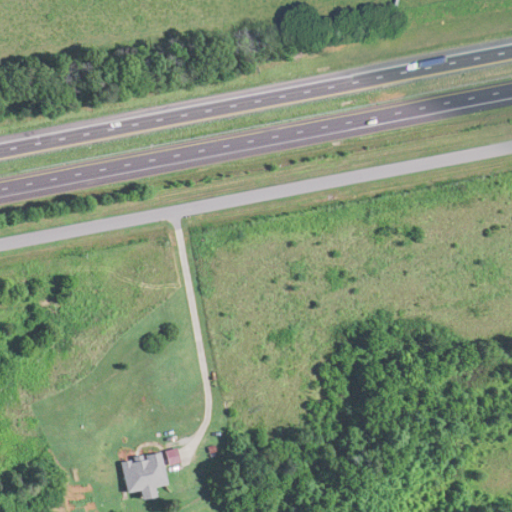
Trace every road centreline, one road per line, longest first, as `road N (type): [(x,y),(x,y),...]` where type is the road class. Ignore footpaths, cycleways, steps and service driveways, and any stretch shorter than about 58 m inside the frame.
road 1 (motorway): [(0,187),(511,89)]
road 2 (motorway): [(511,51),(0,149)]
road 3 (residential): [(0,231),(511,133)]
